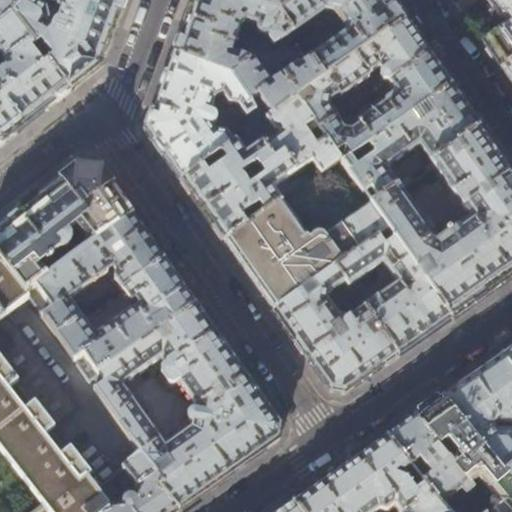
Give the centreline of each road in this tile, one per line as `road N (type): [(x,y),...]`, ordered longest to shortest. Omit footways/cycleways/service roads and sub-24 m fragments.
road 1 (residential): [(122,98),(115,143),(320,439)]
road 2 (residential): [(511,304),(320,439)]
road 3 (residential): [(422,0),(511,132)]
road 4 (residential): [(0,193),(122,98)]
road 5 (residential): [(320,439),(220,511)]
